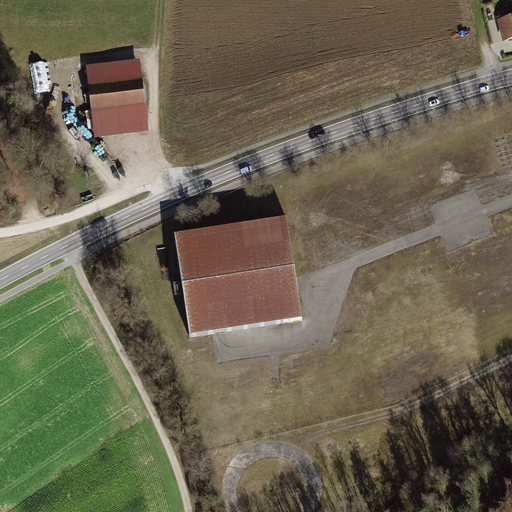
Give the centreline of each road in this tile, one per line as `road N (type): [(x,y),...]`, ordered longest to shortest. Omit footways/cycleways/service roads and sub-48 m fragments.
road 1 (primary): [(511,76),(247,164),(0,279)]
road 2 (track): [(68,244),(171,447),(191,511)]
road 3 (track): [(0,231),(66,218),(155,181),(169,197)]
road 4 (track): [(156,0),(155,181)]
